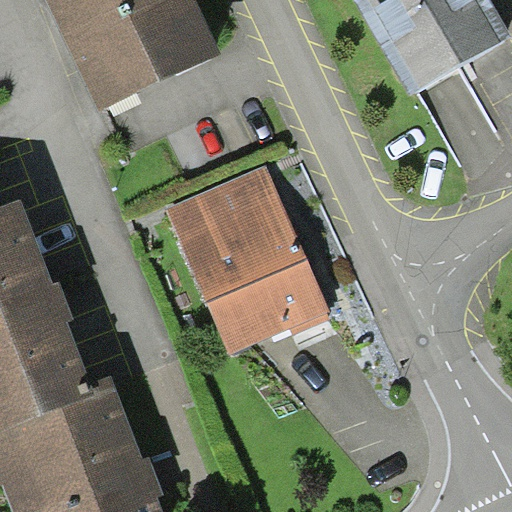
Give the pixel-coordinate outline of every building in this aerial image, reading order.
[(191,0),(52,0),(100,106),(216,55),(191,0)] [(361,0),(413,88),(506,34),(486,0),(361,0)] [(260,174),(164,216),(226,356),(322,313),(260,174)] [(14,215),(0,220),(0,436),(89,401),(14,215)] [(89,401),(0,436),(0,483),(11,511),(161,511),(113,392),(89,401)]
